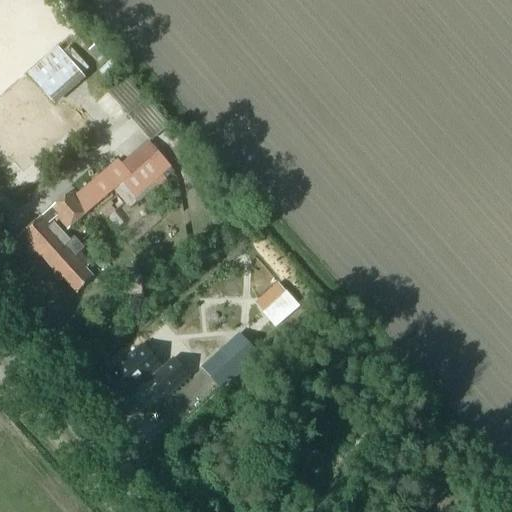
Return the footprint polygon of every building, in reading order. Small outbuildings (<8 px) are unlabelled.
[(29,71),(57,102),(91,70),(63,40),(29,71)] [(102,43),(91,51),(102,66),(113,57),(102,43)] [(106,79),(118,67),(112,60),(100,72),(106,79)] [(135,199),(172,167),(150,141),(121,166),(117,160),(78,194),(73,189),(16,238),(35,259),(40,255),(55,272),(51,275),(58,283),(63,279),(77,295),(95,278),(85,267),(88,265),(78,253),(83,249),(73,238),(68,242),(52,224),(55,221),(65,232),(121,183),(135,199)] [(135,199),(121,183),(114,190),(130,208),(137,202),(135,199)] [(125,204),(118,196),(100,212),(107,219),(125,204)] [(117,293),(143,298),(148,277),(121,271),(117,293)] [(288,294),(271,309),(284,323),(291,317),(294,320),(304,311),(288,294)] [(223,391),(261,356),(240,333),(202,368),(223,391)] [(174,357),(161,369),(142,346),(107,376),(111,380),(105,386),(116,400),(123,394),(126,397),(151,375),(169,395),(191,376),(174,357)]
